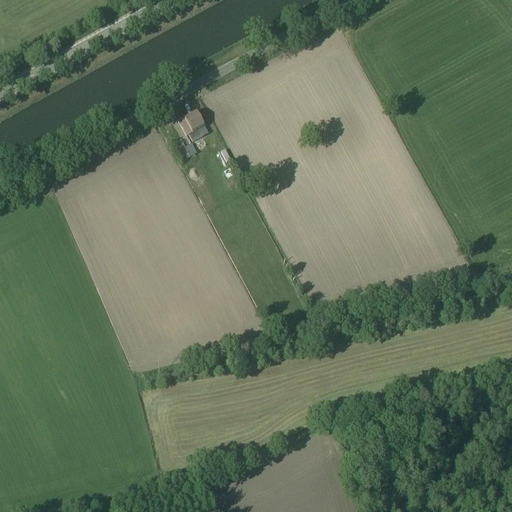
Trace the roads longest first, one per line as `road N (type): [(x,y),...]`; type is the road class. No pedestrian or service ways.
road 1 (unclassified): [(0,193),(352,0)]
road 2 (secondary): [(0,94),(172,0)]
